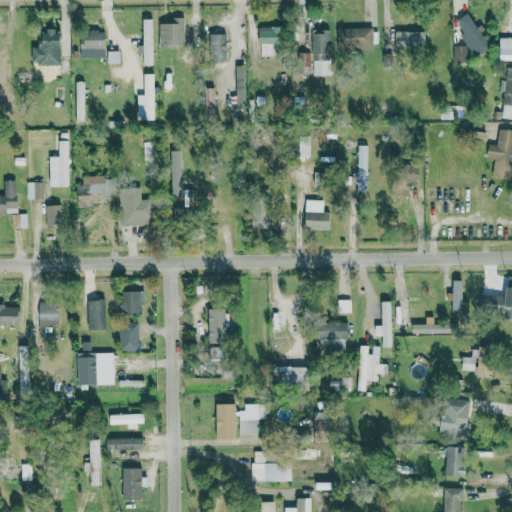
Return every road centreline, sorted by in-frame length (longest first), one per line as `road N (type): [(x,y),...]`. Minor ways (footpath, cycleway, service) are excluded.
road 1 (residential): [(0,264),(511,255)]
road 2 (residential): [(176,511),(174,260)]
